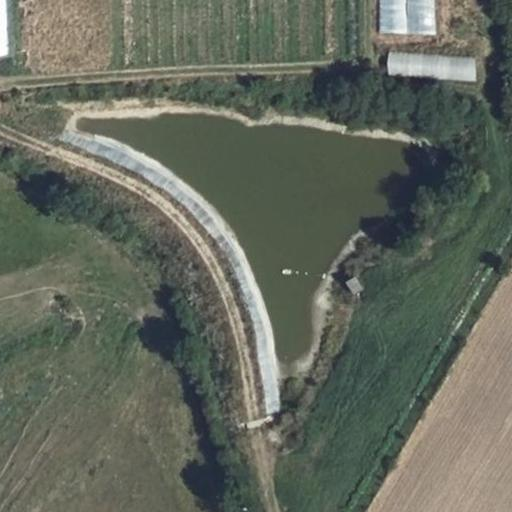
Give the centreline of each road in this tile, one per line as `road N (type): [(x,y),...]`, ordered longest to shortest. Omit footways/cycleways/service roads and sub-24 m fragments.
road 1 (track): [(275,511),(240,322),(216,262),(158,196),(0,129)]
road 2 (track): [(0,88),(361,66),(362,0)]
